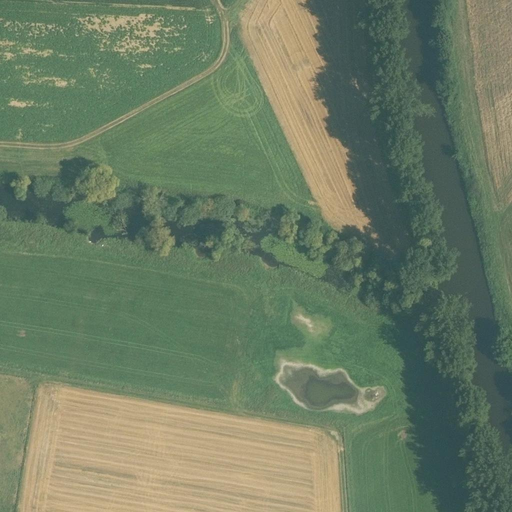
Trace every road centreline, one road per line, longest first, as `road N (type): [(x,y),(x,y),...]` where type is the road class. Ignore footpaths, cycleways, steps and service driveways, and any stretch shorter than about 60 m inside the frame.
road 1 (track): [(373,0),(370,49),(382,140),(474,469),(497,511)]
road 2 (track): [(0,373),(343,434),(348,511)]
road 3 (track): [(444,0),(452,77),(511,326)]
road 4 (track): [(0,141),(70,140),(194,75),(221,54),(223,31)]
